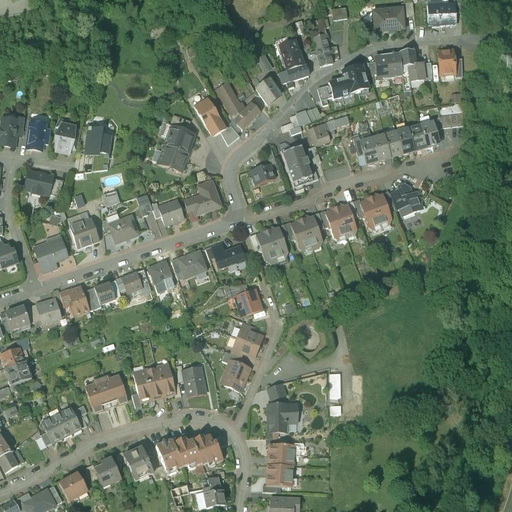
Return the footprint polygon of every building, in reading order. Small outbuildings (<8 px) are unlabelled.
[(404,0),(404,1),(405,1),(406,9),(416,8),(415,0),(404,0)] [(446,18),(459,18),(458,5),(458,0),(430,0),(431,17),(445,16),(446,18)] [(376,6),(377,25),(407,23),(406,9),(405,1),(404,1),(389,2),(390,5),(376,6)] [(342,6),(334,7),(336,13),(349,11),(348,5),(342,6)] [(328,28),(327,22),(330,21),(328,13),(312,16),(315,31),(326,28),(328,28)] [(303,15),(297,17),(300,28),(306,27),(303,15)] [(326,28),(315,31),(319,44),(330,42),(326,28)] [(280,42),(288,66),(305,60),(301,48),(300,48),(296,36),(280,42)] [(319,44),(318,44),(323,61),(335,58),(330,42),(319,44)] [(455,44),(440,45),(442,68),(457,67),(458,67),(456,52),(455,44)] [(406,86),(414,85),(412,75),(427,73),(425,57),(418,58),(416,45),(401,47),(401,48),(402,54),(404,69),(406,86)] [(392,73),(388,48),(382,49),(382,51),(376,52),(377,56),(378,66),(379,66),(380,72),(384,72),(386,74),(392,73)] [(398,55),(394,53),(394,49),(394,48),(388,48),(392,73),(397,72),(398,70),(404,69),(402,54),(398,55)] [(458,71),(465,71),(464,52),(456,52),(458,67),(457,67),(458,71)] [(268,55),(261,59),(267,68),(273,64),(268,55)] [(363,58),(364,60),(366,69),(372,68),(369,56),(363,58)] [(370,57),(373,69),(378,68),(378,66),(377,56),(370,57)] [(425,57),(427,73),(434,72),(432,56),(425,57)] [(288,66),(280,68),(284,78),(310,70),(307,60),(305,60),(288,66)] [(346,73),(330,77),(331,80),(334,92),(335,94),(344,92),(344,93),(356,89),(355,88),(370,84),(366,69),(364,60),(343,65),(346,73)] [(270,76),(257,85),(268,100),(281,92),(270,76)] [(251,100),(245,106),(229,78),(217,85),(234,115),(233,117),(235,119),(242,126),(243,127),(261,109),(251,100)] [(334,92),(331,80),(319,83),(324,101),(330,99),(328,93),(334,92)] [(197,106),(208,125),(221,118),(208,95),(200,100),(202,103),(197,106)] [(184,127),(187,116),(174,111),(171,122),(184,127)] [(291,113),(293,118),(295,124),(301,122),(297,111),(291,113)] [(345,112),(335,115),(338,122),(347,119),(345,112)] [(445,132),(443,122),(442,114),(435,116),(440,133),(445,132)] [(18,115),(18,118),(19,119),(17,133),(23,134),(25,116),(18,115)] [(2,116),(1,127),(0,127),(0,132),(0,133),(0,134),(0,143),(16,145),(17,133),(19,119),(18,118),(2,116)] [(47,119),(32,116),(27,147),(43,149),(44,142),(46,126),(47,119)] [(62,116),(58,122),(62,124),(63,123),(75,127),(77,119),(62,116)] [(428,138),(429,141),(436,139),(435,136),(441,135),(440,133),(435,116),(423,120),(428,138)] [(282,123),(284,128),(295,124),(293,118),(282,123)] [(242,126),(235,119),(232,122),(238,130),(242,126)] [(416,142),(417,144),(424,142),(423,140),(428,138),(423,120),(411,123),(416,142)] [(184,127),(171,122),(168,121),(163,134),(166,135),(164,142),(165,142),(191,151),(193,144),(192,144),(196,131),(187,128),(184,127)] [(56,135),(59,137),(57,147),(70,150),(72,145),(75,129),(75,127),(63,123),(62,124),(56,135)] [(310,125),(316,141),(331,136),(328,127),(320,130),(318,123),(310,125)] [(404,145),(405,148),(412,146),(411,143),(416,142),(411,123),(399,126),(404,145)] [(103,127),(90,125),(86,152),(98,153),(99,154),(99,151),(110,152),(112,133),(102,131),(103,127)] [(392,149),(392,151),(400,149),(399,146),(404,145),(399,126),(387,130),(392,149)] [(81,131),(75,129),(72,145),(77,146),(81,131)] [(380,152),(380,155),(388,153),(387,150),(392,149),(387,130),(374,133),(380,152)] [(359,151),(366,149),(362,136),(363,136),(362,131),(355,133),(359,151)] [(362,136),(366,149),(368,158),(376,156),(375,153),(380,152),(374,133),(363,136),(362,136)] [(301,140),(282,147),(296,184),(315,177),(301,140)] [(316,141),(309,144),(315,159),(322,157),(316,141)] [(191,151),(165,142),(163,148),(165,149),(160,161),(182,169),(187,157),(188,158),(191,151)] [(269,156),(275,153),(272,143),(265,145),(269,156)] [(98,153),(95,170),(107,169),(110,152),(99,151),(99,154),(98,153)] [(350,158),(326,164),(329,175),(353,169),(350,158)] [(270,161),(252,167),(254,172),(256,171),(260,181),(276,176),(274,168),(272,169),(270,161)] [(36,172),(28,170),(25,187),(33,189),(32,192),(41,194),(41,191),(49,193),(49,192),(53,176),(53,175),(44,173),(45,172),(37,170),(36,172)] [(63,179),(53,176),(49,192),(60,194),(63,179)] [(400,180),(399,185),(396,186),(403,203),(404,207),(413,203),(417,206),(423,204),(424,201),(423,197),(424,193),(420,191),(419,187),(416,186),(413,187),(411,180),(406,178),(400,180)] [(205,192),(190,197),(194,208),(196,213),(221,204),(212,179),(202,183),(205,192)] [(385,189),(387,196),(390,197),(392,201),(395,200),(391,188),(389,184),(383,186),(384,189),(385,189)] [(403,203),(396,186),(391,188),(395,200),(397,205),(403,203)] [(117,188),(102,192),(105,203),(120,200),(117,188)] [(77,204),(92,199),(88,189),(74,193),(77,204)] [(390,197),(387,196),(385,189),(384,189),(381,190),(377,189),(372,190),(382,218),(391,215),(393,211),(390,203),(392,201),(390,197)] [(373,222),(382,218),(372,190),(367,192),(365,196),(361,197),(364,205),(363,208),(364,211),(367,213),(369,220),(373,222)] [(363,208),(364,205),(361,197),(360,195),(355,197),(360,211),(361,213),(364,211),(363,208)] [(154,208),(151,202),(149,197),(143,200),(147,211),(154,208)] [(190,197),(185,199),(189,210),(194,208),(190,197)] [(356,213),(360,211),(355,197),(349,199),(349,201),(350,201),(353,208),(355,210),(356,213)] [(177,198),(158,205),(162,214),(165,224),(184,217),(177,198)] [(162,214),(158,205),(157,200),(151,202),(154,208),(156,216),(162,214)] [(356,213),(355,210),(353,208),(350,201),(349,201),(345,203),(342,201),(337,202),(347,230),(356,227),(358,223),(355,215),(356,213)] [(347,230),(337,202),(333,204),(331,208),(327,209),(330,216),(329,219),(330,222),(332,223),(335,231),(339,233),(347,230)] [(330,222),(329,219),(330,216),(327,209),(326,206),(320,208),(326,224),(330,222)] [(315,213),(318,221),(321,222),(322,225),(326,224),(320,208),(314,211),(315,213)] [(306,213),(302,214),(313,242),(322,239),(325,238),(324,235),(321,228),(322,225),(321,222),(318,221),(315,213),(310,215),(306,213)] [(110,221),(117,242),(126,239),(126,236),(139,232),(133,214),(110,221)] [(304,246),(313,242),(302,214),(298,216),(295,220),(292,221),(295,230),(293,232),(294,235),(297,236),(300,244),(304,246)] [(382,218),(373,222),(375,228),(393,221),(391,215),(382,218)] [(72,224),(73,228),(92,222),(91,217),(72,224)] [(292,221),(291,218),(285,220),(290,235),(291,237),(294,235),(293,232),(295,230),(292,221)] [(286,237),(290,235),(285,220),(278,223),(279,225),(282,232),(285,233),(286,237)] [(92,222),(73,228),(79,247),(88,244),(87,240),(98,237),(92,222)] [(285,239),(286,237),(285,233),(282,232),(279,225),(275,226),(272,224),(267,225),(278,253),(286,251),(287,250),(288,247),(285,239)] [(278,253),(267,225),(262,227),(261,231),(256,233),(259,240),(257,244),(258,246),(261,248),(264,256),(268,257),(278,253)] [(347,230),(339,233),(341,239),(358,233),(356,227),(347,230)] [(256,247),(258,246),(257,244),(259,240),(256,233),(255,230),(250,232),(256,247)] [(49,241),(35,245),(40,261),(48,258),(50,262),(67,256),(62,240),(50,244),(49,241)] [(222,240),(212,244),(220,265),(237,259),(238,261),(246,258),(241,244),(224,250),(223,246),(224,246),(222,240)] [(8,244),(3,245),(0,246),(0,259),(3,267),(18,261),(14,249),(10,250),(8,244)] [(178,256),(177,256),(182,268),(184,273),(194,271),(195,272),(206,268),(202,256),(203,255),(200,248),(178,256)] [(286,251),(278,253),(280,259),(288,256),(286,251)] [(172,257),(176,270),(182,268),(177,256),(178,256),(178,255),(172,257)] [(48,258),(40,261),(44,271),(52,268),(50,262),(48,258)] [(164,275),(171,273),(166,260),(149,265),(155,281),(165,277),(164,275)] [(137,271),(142,286),(141,287),(143,293),(152,289),(144,269),(137,271)] [(122,276),(125,284),(128,291),(134,289),(141,287),(142,286),(137,271),(122,276)] [(122,276),(116,279),(119,286),(125,284),(122,276)] [(116,279),(109,281),(113,291),(120,289),(119,286),(116,279)] [(248,280),(229,283),(233,294),(236,293),(251,288),(248,280)] [(92,299),(87,301),(90,309),(102,305),(101,303),(115,298),(113,291),(109,281),(88,289),(92,299)] [(70,304),(71,304),(74,315),(90,309),(87,301),(83,291),(81,286),(68,291),(73,303),(70,304)] [(251,288),(236,293),(243,313),(263,306),(256,286),(251,288)] [(71,304),(70,304),(73,303),(68,291),(68,289),(60,292),(64,306),(71,304)] [(83,291),(87,301),(92,299),(88,289),(83,291)] [(31,305),(31,306),(35,320),(36,321),(41,319),(43,323),(61,318),(55,299),(38,303),(31,305)] [(31,306),(24,308),(29,322),(35,320),(31,306)] [(23,307),(6,313),(11,329),(21,326),(22,328),(30,326),(29,322),(24,308),(23,307)] [(6,313),(0,314),(5,331),(11,329),(6,313)] [(244,318),(242,324),(253,328),(256,323),(244,318)] [(260,338),(262,337),(264,333),(253,328),(242,324),(238,334),(258,342),(260,338)] [(257,349),(256,347),(258,342),(238,334),(234,344),(245,349),(256,353),(257,349)] [(245,349),(234,344),(232,350),(243,354),(245,349)] [(1,353),(5,367),(23,361),(19,347),(12,350),(11,347),(6,348),(7,351),(1,353)] [(227,347),(223,356),(230,359),(232,356),(242,361),(244,355),(243,354),(232,350),(227,347)] [(232,356),(230,359),(226,369),(229,370),(225,381),(241,388),(251,365),(242,361),(232,356)] [(23,361),(5,367),(11,384),(31,377),(25,360),(23,361)] [(174,379),(169,360),(157,363),(164,393),(176,390),(177,390),(174,379)] [(177,361),(180,377),(185,377),(183,367),(182,360),(177,361)] [(157,363),(145,366),(153,396),(164,393),(157,363)] [(202,363),(183,367),(185,377),(188,393),(207,389),(202,363)] [(145,366),(134,368),(139,389),(141,399),(142,398),(153,396),(145,366)] [(332,392),(342,392),(342,367),(331,368),(332,392)] [(95,376),(94,379),(94,381),(88,383),(86,386),(95,409),(97,410),(109,405),(109,406),(115,404),(114,403),(127,398),(129,396),(120,373),(118,372),(111,374),(111,372),(108,371),(95,376)] [(183,392),(180,378),(174,379),(177,390),(176,390),(177,393),(183,392)] [(284,379),(269,384),(273,396),(288,391),(284,379)] [(8,385),(0,387),(0,395),(11,391),(8,385)] [(141,399),(139,389),(133,390),(137,403),(143,402),(142,398),(141,399)] [(288,400),(270,401),(270,429),(288,428),(288,419),(299,419),(299,402),(288,402),(288,400)] [(22,402),(5,409),(8,415),(25,408),(22,402)] [(79,413),(82,411),(88,409),(84,402),(76,406),(79,413)] [(72,405),(62,409),(72,430),(82,425),(77,414),(72,405)] [(62,409),(52,414),(62,435),(72,430),(62,409)] [(88,423),(82,411),(79,413),(77,414),(82,425),(88,423)] [(52,414),(42,420),(47,430),(52,440),(62,435),(52,414)] [(52,440),(47,430),(41,432),(47,443),(52,440)] [(205,432),(193,437),(203,460),(204,462),(214,458),(215,461),(225,457),(217,439),(214,440),(211,433),(206,435),(205,432)] [(0,455),(11,449),(0,433),(0,455)] [(187,434),(174,439),(184,463),(195,459),(196,462),(203,460),(193,437),(189,438),(187,434)] [(167,466),(174,463),(178,466),(184,463),(174,439),(174,437),(170,436),(156,442),(164,461),(166,466),(167,466)] [(271,442),(270,452),(295,453),(296,442),(282,441),(271,441),(271,442)] [(125,452),(124,453),(127,459),(134,475),(148,468),(149,472),(153,470),(154,469),(149,458),(142,444),(125,452)] [(12,451),(16,458),(19,456),(21,458),(23,456),(17,448),(12,451)] [(123,448),(117,451),(122,461),(127,459),(124,453),(125,452),(123,448)] [(11,449),(0,455),(0,460),(6,471),(19,463),(16,458),(12,451),(11,449)] [(270,452),(270,462),(294,463),(295,463),(295,453),(270,452)] [(159,464),(155,455),(149,458),(154,469),(153,470),(157,477),(163,474),(159,464)] [(102,463),(96,466),(95,466),(100,479),(102,482),(109,478),(111,482),(121,477),(112,456),(101,460),(102,463)] [(93,461),(86,464),(88,469),(94,481),(100,479),(95,466),(96,466),(93,461)] [(163,474),(164,477),(170,474),(167,466),(166,466),(164,461),(159,464),(163,474)] [(269,462),(268,473),(293,474),(294,463),(270,462),(269,462)] [(88,469),(80,474),(88,489),(96,485),(94,481),(88,469)] [(70,475),(59,481),(70,499),(88,489),(80,474),(78,472),(70,476),(70,475)] [(268,473),(268,482),(268,483),(278,483),(293,484),(293,474),(268,473)] [(224,498),(219,475),(214,476),(209,477),(210,485),(206,486),(207,491),(205,491),(208,506),(219,504),(218,499),(224,498)] [(479,478),(473,476),(466,498),(473,500),(479,478)] [(499,480),(486,476),(485,480),(483,479),(481,487),(480,487),(478,494),(479,494),(476,502),(478,502),(477,507),(490,511),(491,506),(493,507),(495,499),(496,499),(498,492),(497,492),(499,484),(498,483),(499,480)] [(181,494),(189,491),(187,483),(171,488),(174,496),(181,494)] [(47,487),(56,503),(63,499),(54,484),(47,487)] [(27,511),(28,511),(39,511),(40,509),(39,508),(46,504),(48,507),(56,503),(47,487),(27,498),(24,493),(14,499),(20,510),(21,511),(27,511)] [(185,504),(181,494),(174,496),(177,505),(178,505),(184,504),(185,504)] [(271,496),(270,511),(288,511),(288,507),(294,508),(300,508),(301,497),(271,496)] [(14,499),(2,506),(5,511),(16,511),(20,510),(14,499)]
